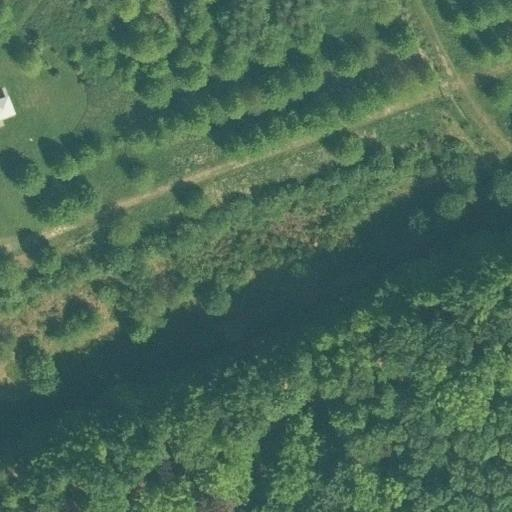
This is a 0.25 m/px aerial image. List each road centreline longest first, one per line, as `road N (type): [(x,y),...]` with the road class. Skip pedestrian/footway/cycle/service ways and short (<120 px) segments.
road 1 (track): [(0,248),(511,63)]
road 2 (track): [(511,153),(472,113),(414,0)]
